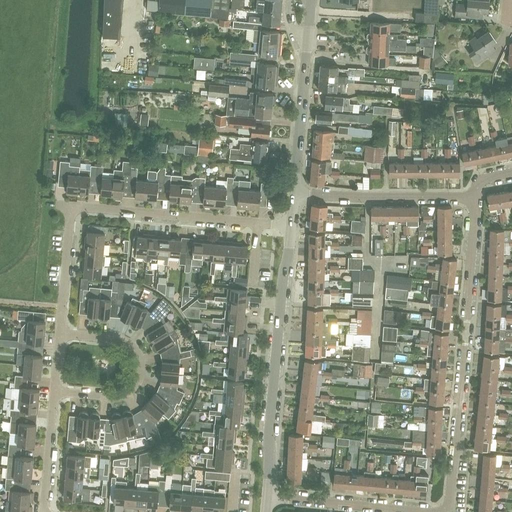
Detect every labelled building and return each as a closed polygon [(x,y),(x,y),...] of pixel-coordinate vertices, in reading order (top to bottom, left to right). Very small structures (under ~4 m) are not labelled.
[(122,11),(123,0),(104,0),(104,10),(122,11)] [(146,0),(146,10),(158,11),(158,12),(210,16),(210,17),(228,18),(229,10),(211,9),(211,0),(146,0)] [(254,0),(254,10),(263,11),(281,13),(281,0),(254,0)] [(425,0),(424,21),(437,22),(438,0),(425,0)] [(482,12),(487,12),(488,1),(481,0),(466,0),(466,5),(455,4),(454,16),(472,17),(481,18),(482,12)] [(103,23),(121,24),(122,11),(104,10),(103,23)] [(249,18),(249,23),(257,23),(261,24),(271,25),(280,25),(280,24),(281,13),(263,11),(263,18),(257,17),(249,17),(249,18)] [(233,21),(233,27),(246,29),(254,29),(253,42),(259,43),(280,45),(281,33),(279,33),(279,31),(271,31),(261,30),(257,30),(257,23),(249,23),(234,21),(233,21)] [(120,37),(121,24),(103,23),(102,37),(120,37)] [(371,23),(370,33),(389,34),(389,29),(401,30),(401,24),(371,23)] [(433,36),(434,24),(425,23),(424,35),(433,36)] [(493,44),(495,43),(487,32),(476,39),(474,37),(468,40),(474,49),(468,53),(476,64),(496,50),(493,44)] [(406,45),(406,41),(397,40),(397,35),(389,34),(370,33),(368,33),(367,34),(367,39),(368,40),(370,40),(370,44),(406,45)] [(426,39),(425,45),(434,47),(435,38),(426,37),(426,39)] [(231,52),(230,59),(254,61),(258,62),(259,62),(259,55),(269,56),(276,57),(277,55),(279,55),(280,45),(259,43),(258,51),(256,51),(255,52),(255,54),(254,54),(231,52)] [(369,53),(369,54),(388,55),(388,49),(406,50),(406,45),(370,44),(369,46),(368,46),(366,47),(366,52),(367,53),(369,53)] [(425,45),(422,45),(420,45),(420,48),(423,48),(423,56),(430,57),(433,57),(434,47),(425,45)] [(396,58),(394,58),(388,58),(388,55),(369,54),(369,65),(380,65),(388,65),(395,65),(396,58)] [(434,61),(435,63),(439,68),(447,62),(441,55),(434,61)] [(430,57),(423,56),(419,56),(418,65),(429,66),(430,57)] [(205,58),(204,69),(214,70),(215,59),(205,58)] [(230,59),(229,65),(251,67),(251,74),(254,74),(257,75),(277,77),(278,67),(276,67),(276,65),(268,64),(258,63),(258,62),(254,61),(230,59)] [(145,74),(155,75),(156,65),(146,64),(145,74)] [(347,75),(356,76),(364,76),(364,69),(348,68),(348,69),(338,69),(338,66),(320,65),(319,73),(347,75)] [(435,82),(447,83),(453,84),(455,73),(436,71),(435,82)] [(347,75),(319,73),(319,80),(336,81),(337,79),(347,80),(347,75)] [(254,74),(253,83),(257,84),(257,86),(266,87),(274,87),(274,85),(277,85),(277,77),(257,75),(254,74)] [(401,79),(401,87),(413,88),(415,88),(419,88),(420,81),(408,80),(401,79)] [(336,81),(319,80),(318,90),(336,91),(344,92),(344,88),(346,88),(346,82),(336,81)] [(208,96),(216,96),(227,97),(228,87),(208,86),(208,96)] [(396,97),(411,98),(414,98),(414,104),(421,104),(422,95),(415,95),(415,88),(413,88),(401,87),(400,92),(396,92),(396,97)] [(249,104),(256,104),(272,106),(272,103),(275,104),(276,96),(273,96),(273,94),(262,93),(250,91),(249,99),(249,104)] [(349,98),(343,97),(325,96),(324,108),(340,110),(340,109),(353,110),(353,104),(349,103),(349,98)] [(227,113),(234,114),(263,117),(271,118),(272,106),(256,104),(255,109),(248,108),(249,104),(249,99),(228,97),(227,113)] [(178,105),(174,105),(174,110),(183,111),(184,99),(179,99),(178,105)] [(431,106),(430,113),(431,113),(431,116),(439,116),(440,104),(432,103),(432,106),(431,106)] [(392,107),(374,106),(373,113),(386,115),(391,115),(392,107)] [(315,122),(323,123),(331,123),(331,119),(347,121),(347,120),(348,114),(324,112),(316,111),(316,112),(317,112),(317,115),(316,115),(315,122)] [(372,114),(365,113),(365,115),(359,115),(359,121),(359,122),(371,123),(372,114)] [(226,125),(227,115),(215,114),(214,124),(226,125)] [(269,137),(270,126),(256,124),(256,119),(231,116),(230,127),(252,129),(251,135),(269,137)] [(372,129),(348,127),(347,134),(371,137),(372,129)] [(315,131),(314,141),(333,142),(334,132),(315,131)] [(199,136),(199,145),(213,146),(214,138),(199,136)] [(498,139),(495,139),(496,146),(499,158),(510,156),(508,143),(506,137),(498,139)] [(240,144),(240,149),(268,152),(269,142),(254,140),(253,145),(240,144)] [(167,143),(151,141),(150,150),(166,152),(167,143)] [(333,142),(314,141),(313,151),(312,156),(332,158),(333,142)] [(185,153),(197,154),(198,154),(199,145),(186,144),(185,153)] [(199,145),(198,154),(197,154),(197,161),(211,162),(213,146),(199,145)] [(364,160),(366,161),(381,162),(382,162),(384,147),(365,145),(364,160)] [(496,146),(485,148),(487,160),(499,158),(496,146)] [(268,152),(240,149),(231,148),(230,153),(230,159),(252,161),(252,160),(267,162),(268,152)] [(485,148),(473,150),(476,163),(487,160),(485,148)] [(473,150),(462,153),(464,165),(476,163),(473,150)] [(312,160),(311,172),(325,173),(326,161),(312,160)] [(77,195),(78,192),(79,175),(80,169),(80,166),(70,165),(70,162),(60,161),(58,185),(65,185),(65,183),(67,183),(66,191),(67,191),(67,194),(77,195)] [(114,170),(114,173),(112,195),(114,195),(114,198),(122,199),(123,196),(124,183),(130,184),(131,167),(132,162),(123,161),(123,171),(114,170)] [(79,175),(78,192),(89,193),(90,180),(96,181),(97,163),(92,163),(92,166),(91,165),(90,176),(86,175),(87,169),(80,169),(79,175)] [(112,195),(114,173),(108,173),(106,174),(106,177),(102,177),(103,167),(101,167),(101,164),(97,163),(96,181),(102,181),(101,194),(112,195)] [(389,176),(401,176),(401,163),(389,164),(389,176)] [(401,176),(413,176),(412,163),(401,163),(401,176)] [(412,163),(413,176),(424,175),(424,163),(412,163)] [(436,163),(424,163),(424,175),(436,175),(436,163)] [(448,175),(448,163),(436,163),(436,175),(448,175)] [(459,163),(448,163),(448,175),(459,175),(459,163)] [(135,197),(146,198),(147,181),(136,180),(137,168),(131,167),(130,184),(136,185),(135,197)] [(164,187),(165,174),(166,168),(160,167),(157,172),(155,171),(148,170),(147,181),(146,198),(157,199),(158,186),(164,187)] [(339,177),(340,174),(346,174),(347,169),(340,169),(340,171),(335,171),(335,177),(339,177)] [(311,172),(310,184),(323,185),(325,173),(311,172)] [(180,201),(181,184),(182,179),(182,176),(165,174),(164,187),(170,187),(169,200),(180,201)] [(357,188),(363,189),(368,188),(369,188),(369,177),(366,177),(363,176),(362,182),(357,182),(357,188)] [(182,179),(181,184),(180,201),(191,202),(192,190),(198,190),(199,183),(198,183),(199,177),(196,177),(193,179),(193,180),(182,179)] [(199,183),(198,190),(204,191),(203,203),(204,203),(204,206),(214,207),(215,187),(205,186),(205,178),(199,177),(198,183),(199,183)] [(226,193),(232,193),(233,186),(234,177),(227,177),(226,188),(215,187),(214,207),(224,208),(224,205),(225,205),(226,193)] [(237,206),(248,207),(250,190),(250,182),(239,181),(235,181),(236,178),(234,177),(233,186),(232,193),(238,194),(237,206)] [(260,196),(267,196),(268,183),(261,183),(260,191),(250,190),(248,207),(259,208),(260,196)] [(511,201),(510,191),(499,193),(501,206),(511,204),(511,201)] [(499,193),(486,195),(489,208),(496,207),(497,213),(499,213),(502,212),(501,206),(499,193)] [(326,217),(327,206),(312,204),(311,216),(326,217)] [(383,224),(383,219),(383,206),(371,206),(371,219),(377,219),(377,224),(383,224)] [(388,219),(394,219),(394,207),(383,206),(383,219),(383,224),(388,224),(388,219)] [(451,218),(451,206),(437,206),(437,213),(433,213),(433,218),(437,218),(451,218)] [(406,207),(394,207),(394,219),(400,219),(400,224),(406,224),(406,207)] [(418,219),(418,207),(406,207),(406,224),(412,224),(412,219),(418,219)] [(325,229),(326,222),(326,217),(311,216),(310,228),(325,229)] [(451,230),(451,218),(437,218),(437,230),(451,230)] [(360,225),(361,221),(352,221),(351,229),(359,230),(359,232),(365,233),(365,220),(361,220),(361,225),(360,225)] [(490,240),(503,241),(503,230),(490,229),(490,240)] [(437,230),(437,242),(451,242),(451,230),(437,230)] [(104,244),(105,233),(87,232),(87,236),(85,236),(85,242),(104,244)] [(309,233),(309,245),(324,245),(330,245),(330,240),(324,240),(325,233),(309,233)] [(147,261),(149,235),(143,234),(143,236),(137,236),(136,257),(142,257),(145,261),(147,261)] [(362,235),(352,234),(351,244),(361,245),(362,235)] [(154,235),(149,235),(147,261),(149,261),(151,259),(157,260),(159,238),(154,237),(154,235)] [(165,236),(164,238),(159,238),(157,260),(164,260),(164,265),(168,265),(169,255),(170,239),(170,236),(165,236)] [(185,265),(186,259),(186,251),(180,251),(181,240),(170,239),(169,255),(180,256),(179,264),(185,265)] [(204,240),(199,239),(199,242),(193,241),(192,252),(186,251),(186,259),(185,265),(184,271),(191,272),(191,265),(202,266),(203,258),(204,240)] [(215,241),(204,240),(203,258),(214,259),(215,241)] [(490,240),(489,252),(503,253),(503,241),(490,240)] [(215,241),(214,259),(224,260),(226,242),(215,241)] [(86,249),(85,253),(103,255),(104,244),(85,242),(84,249),(86,249)] [(224,260),(224,263),(233,264),(235,264),(235,261),(237,243),(226,242),(224,260)] [(421,246),(421,242),(418,242),(418,253),(421,253),(421,254),(428,254),(428,246),(421,246)] [(451,242),(437,242),(437,254),(451,254),(451,242)] [(235,261),(235,264),(237,264),(239,262),(239,261),(246,262),(248,246),(242,245),(242,243),(237,243),(235,261)] [(324,257),(324,245),(309,245),(309,256),(324,257)] [(375,255),(383,255),(383,247),(375,247),(375,255)] [(503,253),(489,252),(489,264),(502,264),(503,253)] [(83,264),(102,266),(104,266),(105,255),(103,255),(85,253),(85,257),(83,258),(83,264)] [(308,268),(324,268),(327,268),(327,264),(324,264),(324,257),(309,256),(308,268)] [(360,269),(362,269),(362,257),(348,257),(348,268),(353,268),(360,268),(360,269)] [(426,270),(431,271),(431,265),(428,265),(428,257),(419,258),(411,257),(410,265),(418,266),(418,267),(424,268),(427,268),(426,270)] [(435,269),(441,269),(455,271),(456,259),(443,257),(442,264),(435,263),(435,266),(435,269)] [(102,266),(83,264),(82,270),(84,271),(83,275),(101,277),(102,266)] [(489,264),(488,276),(502,276),(502,264),(489,264)] [(308,268),(308,280),(323,280),(324,272),(330,272),(330,271),(330,268),(327,268),(324,268),(308,268)] [(362,269),(360,269),(360,281),(374,281),(374,271),(371,269),(362,269)] [(441,269),(440,281),(454,282),(455,271),(441,269)] [(387,275),(386,287),(407,289),(410,289),(411,277),(409,277),(387,275)] [(501,288),(502,276),(488,276),(488,287),(501,288)] [(236,278),(235,285),(247,286),(248,279),(236,278)] [(308,280),(308,291),(327,292),(327,287),(323,287),(323,280),(308,280)] [(454,282),(440,281),(432,280),(431,288),(427,287),(426,291),(452,294),(454,282)] [(360,281),(359,281),(359,292),(372,293),(373,293),(374,281),(370,281),(360,281)] [(157,283),(157,289),(165,295),(166,284),(157,283)] [(408,290),(387,287),(386,298),(407,300),(408,290)] [(501,300),(501,288),(488,287),(487,299),(501,300)] [(83,294),(82,301),(88,302),(87,314),(87,315),(88,315),(88,316),(88,317),(88,318),(89,319),(90,319),(91,320),(92,320),(93,320),(94,320),(95,319),(96,319),(97,318),(97,317),(98,316),(100,298),(101,289),(89,288),(89,290),(84,289),(83,294)] [(227,297),(227,299),(230,300),(248,301),(249,295),(246,295),(247,290),(231,288),(228,288),(227,297)] [(334,295),(334,288),(329,288),(329,292),(327,292),(308,291),(308,304),(322,304),(329,305),(330,295),(334,295)] [(100,298),(98,316),(99,316),(99,317),(99,318),(100,319),(101,320),(102,321),(104,321),(105,321),(106,321),(107,320),(108,320),(108,319),(109,318),(109,317),(109,316),(111,304),(117,304),(117,298),(118,292),(111,291),(112,290),(101,289),(100,298)] [(173,302),(175,289),(166,289),(166,295),(173,302)] [(452,294),(426,291),(426,295),(430,295),(429,303),(437,304),(451,305),(452,294)] [(372,306),(372,293),(359,292),(352,292),(352,306),(372,306)] [(181,306),(193,297),(182,295),(181,306)] [(131,322),(137,306),(139,301),(132,298),(130,303),(127,301),(120,317),(131,322)] [(197,299),(188,306),(207,308),(207,303),(200,302),(197,299)] [(227,301),(226,310),(229,310),(245,312),(245,307),(248,307),(248,301),(230,300),(227,299),(227,301)] [(407,301),(390,299),(389,305),(406,307),(407,301)] [(141,326),(141,325),(147,310),(144,308),(147,303),(140,300),(139,301),(137,306),(131,322),(130,323),(130,324),(130,325),(131,326),(131,327),(132,327),(132,328),(133,328),(134,329),(135,329),(136,329),(137,329),(138,329),(139,328),(140,327),(140,326),(141,326)] [(161,310),(158,314),(153,319),(158,324),(159,326),(148,332),(149,333),(148,333),(147,334),(146,335),(146,336),(146,338),(146,339),(147,340),(148,341),(149,342),(151,342),(152,342),(153,342),(154,341),(154,342),(169,333),(163,323),(165,322),(162,318),(166,314),(166,313),(173,306),(168,302),(161,310)] [(486,315),(500,315),(500,304),(487,303),(486,315)] [(437,304),(436,315),(450,317),(451,305),(437,304)] [(148,315),(153,319),(158,314),(161,310),(157,306),(148,315)] [(201,308),(196,307),(188,307),(182,311),(185,316),(186,317),(199,318),(201,308)] [(307,308),(307,320),(322,321),(322,316),(323,309),(307,308)] [(351,322),(371,323),(372,310),(357,309),(357,318),(351,317),(351,322)] [(384,309),(383,322),(395,323),(396,311),(384,309)] [(21,330),(45,332),(46,321),(33,320),(34,311),(18,310),(17,319),(26,320),(26,324),(25,324),(21,327),(21,330)] [(225,319),(225,321),(246,323),(247,317),(244,317),(245,312),(229,310),(226,310),(225,319)] [(448,329),(450,317),(436,315),(435,328),(448,329)] [(486,315),(486,327),(499,327),(500,315),(486,315)] [(307,320),(306,331),(321,332),(327,332),(331,333),(332,324),(332,318),(328,318),(328,321),(326,321),(322,321),(307,320)] [(225,323),(224,332),(229,332),(232,333),(232,332),(243,333),(243,328),(246,328),(246,323),(225,321),(225,323)] [(349,322),(349,333),(353,334),(356,334),(362,334),(370,334),(371,323),(351,322),(349,322)] [(383,326),(382,340),(396,341),(396,334),(397,327),(383,326)] [(485,339),(498,340),(499,327),(486,327),(485,339)] [(172,348),(174,353),(180,352),(178,341),(176,338),(179,336),(175,329),(169,333),(154,342),(155,343),(154,343),(153,344),(152,345),(152,346),(152,347),(152,348),(153,349),(154,350),(154,351),(155,351),(156,352),(158,352),(159,352),(160,351),(170,345),(172,348)] [(21,330),(21,333),(24,337),(20,339),(20,341),(18,341),(18,347),(30,348),(31,342),(44,344),(45,332),(21,330)] [(306,331),(306,343),(321,344),(324,344),(327,344),(327,341),(331,342),(336,342),(336,339),(331,338),(327,338),(327,332),(321,332),(306,331)] [(419,339),(419,340),(423,340),(427,340),(427,343),(433,344),(447,345),(448,333),(434,332),(428,331),(427,337),(419,336),(419,339)] [(199,334),(195,334),(198,340),(207,340),(208,332),(200,332),(199,334)] [(228,341),(228,343),(231,343),(249,345),(250,339),(247,339),(248,333),(243,333),(232,332),(232,333),(229,332),(228,341)] [(497,352),(498,340),(485,339),(485,351),(497,352)] [(382,340),(381,351),(393,352),(395,352),(396,341),(382,340)] [(306,343),(305,355),(320,356),(325,356),(326,348),(327,347),(331,347),(331,342),(327,341),(327,344),(324,344),(321,344),(306,343)] [(209,352),(210,344),(199,343),(201,351),(209,352)] [(230,354),(248,356),(249,345),(231,343),(230,354)] [(427,346),(426,355),(432,355),(446,357),(447,345),(433,344),(427,343),(427,346)] [(361,361),(369,361),(370,346),(362,346),(361,361)] [(30,354),(30,348),(18,347),(17,353),(25,354),(24,365),(42,367),(43,355),(30,354)] [(190,349),(180,352),(174,353),(175,359),(192,356),(190,349)] [(381,351),(380,362),(385,363),(392,363),(393,352),(381,351)] [(247,366),(248,356),(230,354),(229,365),(247,366)] [(432,355),(431,367),(445,368),(446,357),(432,355)] [(498,368),(498,364),(499,356),(484,355),(483,366),(498,368)] [(322,377),(327,377),(328,371),(324,370),(324,369),(321,369),(322,362),(305,360),(303,371),(317,373),(323,374),(322,377)] [(180,363),(176,362),(162,361),(161,372),(179,374),(180,363)] [(374,362),(374,372),(378,372),(384,373),(385,363),(380,362),(374,362)] [(226,364),(226,367),(227,368),(229,369),(228,376),(244,377),(244,372),(247,372),(247,366),(229,365),(226,364)] [(372,365),(360,364),(359,377),(371,378),(372,365)] [(42,367),(24,365),(23,376),(15,375),(15,381),(27,383),(28,376),(41,378),(42,367)] [(483,366),(481,378),(497,379),(498,368),(483,366)] [(430,379),(444,380),(445,368),(431,367),(430,379)] [(315,384),(317,373),(303,371),(302,383),(315,384)] [(178,385),(179,374),(161,372),(160,383),(174,385),(170,393),(182,398),(184,393),(177,389),(177,385),(178,385)] [(424,387),(424,390),(429,390),(443,392),(444,380),(430,379),(425,378),(424,387)] [(481,378),(480,389),(495,391),(497,379),(481,378)] [(27,388),(27,383),(15,381),(14,388),(12,387),(11,398),(39,401),(40,390),(27,388)] [(227,392),(245,393),(245,388),(243,388),(243,382),(228,381),(227,392)] [(302,383),(301,394),(314,396),(315,384),(302,383)] [(480,389),(479,401),(494,403),(495,391),(480,389)] [(370,390),(357,390),(356,398),(365,399),(365,397),(369,397),(370,390)] [(442,404),(443,392),(429,390),(428,402),(442,404)] [(156,392),(149,401),(162,412),(168,418),(175,410),(174,409),(177,403),(179,404),(182,398),(170,393),(167,399),(166,401),(156,392)] [(244,404),(245,393),(227,392),(226,403),(244,404)] [(319,397),(314,396),(301,394),(299,406),(312,407),(313,402),(318,402),(319,397)] [(38,412),(39,401),(11,398),(10,409),(10,415),(12,416),(12,415),(24,416),(25,411),(38,412)] [(149,401),(141,409),(142,409),(152,418),(149,420),(144,423),(151,436),(155,443),(156,443),(161,439),(155,421),(155,420),(162,413),(162,412),(149,401)] [(493,414),(493,410),(494,403),(479,401),(478,413),(493,414)] [(226,403),(225,413),(243,415),(244,404),(226,403)] [(372,404),(371,412),(380,413),(381,405),(372,404)] [(299,406),(298,417),(324,421),(325,415),(312,414),(312,407),(299,406)] [(423,419),(428,419),(441,419),(442,407),(428,407),(428,413),(424,413),(423,419)] [(122,416),(122,417),(126,434),(127,440),(132,439),(134,436),(133,432),(137,431),(136,428),(133,414),(132,413),(132,412),(131,412),(131,411),(130,411),(130,410),(129,410),(128,410),(127,410),(126,410),(125,410),(125,411),(124,411),(123,412),(123,413),(122,414),(122,415),(122,416)] [(242,421),(243,415),(225,413),(222,413),(222,411),(217,410),(215,410),(215,415),(214,423),(216,423),(224,424),(235,425),(239,426),(240,421),(242,421)] [(68,428),(67,441),(80,442),(83,439),(87,440),(87,439),(88,435),(89,417),(89,416),(89,415),(88,414),(88,413),(87,412),(86,412),(85,411),(84,411),(83,411),(82,411),(81,412),(80,413),(79,413),(79,414),(79,415),(78,415),(78,416),(77,429),(71,428),(68,428)] [(87,439),(87,440),(90,440),(92,442),(97,443),(97,442),(97,443),(98,444),(99,446),(100,447),(101,448),(103,448),(104,438),(105,431),(99,431),(100,418),(100,417),(100,416),(100,415),(99,415),(99,414),(98,413),(97,413),(97,412),(96,412),(95,412),(94,412),(93,412),(93,413),(92,413),(91,413),(91,414),(90,415),(90,416),(89,416),(89,417),(88,435),(87,439)] [(104,438),(103,448),(109,449),(110,449),(110,444),(127,440),(126,434),(122,417),(122,416),(121,416),(121,415),(120,414),(120,413),(119,413),(118,413),(118,412),(117,412),(116,412),(115,413),(114,413),(113,413),(113,414),(112,415),(112,416),(111,416),(111,417),(111,418),(111,419),(114,431),(114,432),(105,431),(104,438)] [(478,413),(476,424),(492,426),(493,414),(478,413)] [(384,415),(369,414),(367,425),(378,427),(378,423),(384,424),(384,415)] [(35,435),(36,427),(36,424),(24,423),(24,416),(12,415),(12,416),(11,422),(19,422),(18,433),(35,435)] [(422,415),(417,415),(417,421),(419,421),(418,430),(427,430),(441,431),(441,419),(428,419),(423,419),(422,419),(422,415)] [(321,426),(331,427),(332,421),(324,421),(298,417),(296,429),(320,432),(321,426)] [(144,423),(138,426),(141,430),(142,432),(146,439),(151,436),(144,423)] [(215,432),(209,432),(208,436),(215,436),(215,434),(236,436),(236,431),(234,430),(235,425),(224,424),(216,423),(215,432)] [(356,424),(355,436),(364,437),(365,426),(356,424)] [(475,436),(490,438),(492,426),(476,424),(475,436)] [(420,445),(421,442),(440,443),(441,431),(427,430),(427,437),(421,437),(421,439),(416,438),(416,444),(420,445)] [(35,446),(35,435),(18,433),(17,444),(9,443),(8,450),(21,451),(22,445),(35,446)] [(235,442),(236,436),(215,434),(215,436),(214,445),(233,447),(233,442),(235,442)] [(302,446),(308,446),(308,443),(308,442),(302,442),(302,434),(289,434),(288,446),(302,446)] [(335,436),(323,435),(322,446),(334,447),(335,436)] [(489,450),(490,438),(475,436),(474,448),(489,450)] [(349,438),(337,437),(336,445),(349,446),(349,438)] [(416,444),(416,438),(412,438),(412,441),(405,441),(404,446),(413,447),(413,444),(416,444)] [(421,442),(420,445),(420,447),(426,447),(426,454),(440,454),(440,443),(421,442)] [(213,456),(234,458),(235,452),(232,452),(233,447),(214,445),(213,454),(207,453),(206,457),(207,457),(213,458),(213,456)] [(302,446),(288,446),(288,457),(301,458),(302,446)] [(21,457),(21,451),(8,450),(7,467),(32,469),(33,458),(21,457)] [(484,453),(482,465),(495,466),(496,454),(484,453)] [(65,465),(84,467),(90,467),(91,456),(67,454),(67,458),(65,459),(65,465)] [(207,457),(206,466),(231,469),(231,463),(234,463),(234,458),(213,456),(213,458),(207,457)] [(288,457),(287,469),(301,470),(301,458),(288,457)] [(65,476),(83,477),(84,467),(65,465),(64,471),(66,472),(65,476)] [(482,465),(481,477),(494,478),(494,472),(499,472),(500,466),(495,466),(482,465)] [(32,469),(7,467),(6,477),(5,484),(18,485),(19,479),(31,480),(32,469)] [(305,470),(301,470),(287,469),(287,481),(300,482),(301,475),(305,476),(305,470)] [(346,469),(346,474),(345,487),(356,488),(357,475),(352,475),(352,470),(346,469)] [(205,478),(215,479),(216,471),(205,470),(205,478)] [(230,480),(230,472),(216,471),(215,479),(230,480)] [(321,471),(319,484),(329,485),(331,472),(321,471)] [(369,476),(368,489),(379,490),(380,477),(375,477),(375,472),(369,472),(369,476)] [(345,487),(346,474),(334,473),(333,486),(345,487)] [(392,474),(392,478),(391,491),(402,492),(403,479),(398,479),(398,474),(392,474)] [(356,488),(368,489),(369,476),(357,475),(356,488)] [(414,493),(415,481),(415,476),(411,475),(410,480),(403,479),(402,492),(414,493)] [(63,480),(63,486),(82,488),(83,477),(65,476),(65,480),(63,480)] [(415,476),(415,481),(414,493),(426,494),(427,482),(421,481),(421,476),(415,476)] [(114,502),(124,503),(125,503),(126,487),(127,481),(116,480),(116,477),(112,477),(109,501),(114,502)] [(392,478),(380,477),(379,490),(391,491),(392,478)] [(493,489),(494,478),(481,477),(480,488),(493,489)] [(147,505),(146,505),(148,489),(147,489),(148,483),(140,483),(140,479),(135,479),(135,485),(137,485),(137,488),(135,504),(135,508),(146,509),(147,505)] [(158,495),(164,496),(165,489),(166,481),(159,480),(158,484),(148,483),(147,489),(148,489),(146,505),(147,505),(157,506),(158,495)] [(5,490),(13,491),(12,501),(29,503),(30,500),(33,500),(33,493),(30,493),(30,492),(18,491),(18,485),(5,484),(5,490)] [(180,511),(182,485),(172,484),(171,489),(165,489),(164,496),(170,496),(169,507),(175,508),(174,510),(180,511)] [(191,511),(193,493),(193,490),(191,490),(191,485),(183,484),(182,485),(180,511),(191,511)] [(193,490),(193,493),(191,511),(196,511),(201,511),(204,489),(204,488),(195,487),(196,484),(191,484),(191,485),(191,490),(193,490)] [(81,499),(82,488),(63,486),(62,493),(64,493),(64,498),(81,499)] [(135,508),(135,504),(137,488),(126,487),(125,503),(124,503),(124,507),(135,508)] [(480,488),(479,500),(492,501),(492,494),(498,494),(498,490),(493,489),(480,488)] [(201,511),(212,511),(215,490),(204,489),(201,511)] [(223,511),(226,491),(215,490),(212,511),(218,511),(223,511)] [(479,500),(478,511),(485,511),(490,511),(492,501),(479,500)] [(31,511),(32,506),(29,506),(29,503),(12,501),(6,501),(5,511),(0,511),(31,511)]
